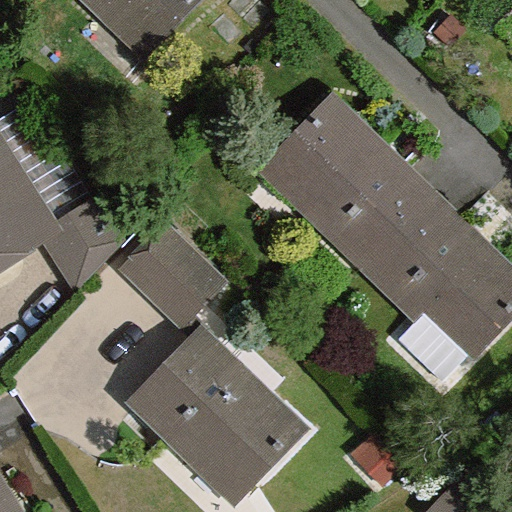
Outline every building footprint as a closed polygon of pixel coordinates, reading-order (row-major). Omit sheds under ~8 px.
[(90,0),(102,12),(113,0),(158,44),(200,0),(90,0)] [(511,42),(511,12),(497,28),(511,42)] [(32,101),(0,122),(0,143),(57,230),(94,205),(98,201),(32,101)] [(336,106),(281,163),(325,205),(316,216),(369,265),(434,199),(407,174),(336,106)] [(0,143),(0,267),(44,239),(57,230),(0,143)] [(434,199),(369,265),(424,318),(402,341),(446,386),(511,318),(511,272),(461,224),(434,199)] [(126,242),(94,205),(57,230),(44,239),(82,289),(126,242)] [(152,282),(145,288),(184,326),(228,283),(169,227),(133,265),(152,282)] [(303,430),(205,335),(139,404),(194,457),(205,446),(249,488),(303,430)] [(503,511),(467,476),(433,511),(503,511)] [(0,511),(20,511),(0,483),(0,511)]
